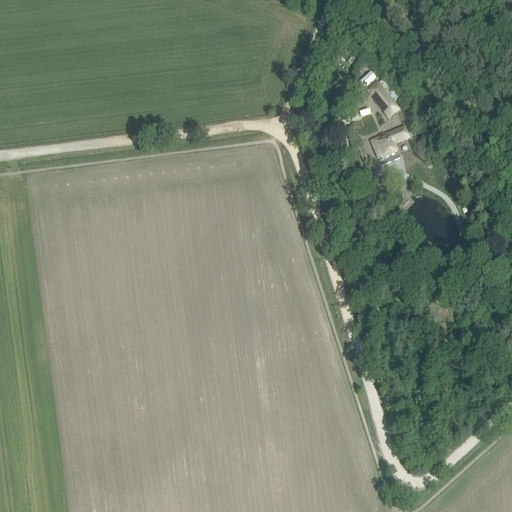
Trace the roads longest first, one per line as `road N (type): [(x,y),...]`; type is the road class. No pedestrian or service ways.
road 1 (unclassified): [(511,408),(405,495),(288,118),(0,156)]
road 2 (track): [(328,0),(280,120)]
